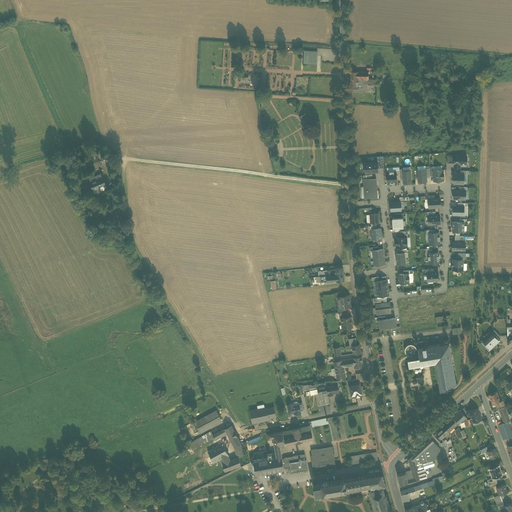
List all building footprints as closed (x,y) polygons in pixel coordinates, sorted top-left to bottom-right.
[(304,50),(304,51),(317,51),(317,56),(316,56),(315,64),(317,64),(318,51),(304,50)] [(305,63),(315,64),(316,56),(317,56),(317,51),(304,51),(304,55),(305,55),(305,63)] [(358,88),(358,83),(358,79),(350,79),(350,89),(358,88)] [(392,101),(389,96),(384,99),(387,104),(392,101)] [(309,122),(306,117),(304,114),(299,117),(301,120),(303,118),(305,121),(305,120),(307,123),(307,124),(309,122)] [(79,162),(83,172),(88,170),(92,168),(100,165),(97,156),(103,154),(101,149),(91,153),(93,157),(79,162)] [(454,155),(454,156),(454,164),(454,167),(460,167),(460,164),(467,164),(467,156),(454,155)] [(365,172),(378,171),(378,168),(377,162),(363,163),(363,169),(365,169),(365,172)] [(434,181),(443,180),(443,177),(444,177),(443,173),(442,169),(433,170),(433,176),(434,181)] [(410,170),(403,171),(402,171),(403,178),(403,183),(411,182),(410,170)] [(426,177),(426,170),(417,170),(418,182),(421,181),(423,181),(426,181),(426,177)] [(397,183),(396,180),(396,171),(387,172),(388,184),(397,183)] [(454,173),(454,183),(464,183),(464,173),(460,173),(454,173)] [(95,176),(91,178),(89,178),(91,182),(90,183),(94,193),(101,191),(99,187),(105,184),(102,178),(101,174),(95,176)] [(364,198),(377,197),(377,190),(375,190),(375,187),(377,187),(376,178),(363,179),(364,186),(364,198)] [(453,189),(453,198),(465,199),(465,190),(458,190),(453,189)] [(74,197),(78,204),(81,202),(80,199),(85,196),(83,192),(74,197)] [(428,207),(440,207),(440,198),(435,198),(428,199),(428,207)] [(401,201),(390,202),(391,211),(401,210),(401,209),(401,202),(401,201)] [(453,205),(453,215),(463,215),(464,206),(458,206),(453,205)] [(379,213),(370,214),(370,215),(371,223),(376,223),(379,223),(379,213)] [(428,215),(429,224),(440,223),(439,214),(436,215),(428,215)] [(393,229),(395,229),(397,228),(399,228),(402,228),(403,227),(403,223),(403,220),(403,217),(400,218),(395,218),(392,218),(393,229)] [(452,230),(463,231),(463,230),(463,225),(464,222),(459,222),(452,221),(452,230)] [(377,229),(371,229),(372,239),(373,239),(374,240),(377,240),(377,239),(381,238),(380,228),(377,229)] [(429,240),(429,244),(439,243),(439,240),(440,240),(439,236),(439,232),(435,233),(429,233),(429,240)] [(406,237),(399,237),(396,238),(396,240),(395,240),(395,244),(396,244),(396,247),(398,247),(403,247),(406,247),(407,246),(406,237)] [(453,244),(452,244),(452,249),(465,250),(465,242),(463,242),(454,241),(453,241),(453,244)] [(373,258),(384,256),(383,249),(378,249),(372,250),(373,258)] [(428,260),(429,263),(439,263),(438,259),(439,259),(439,255),(438,255),(438,252),(433,252),(428,252),(428,256),(428,260)] [(399,253),(396,254),(397,265),(405,264),(404,253),(399,253)] [(384,256),(373,258),(374,265),(385,264),(384,256)] [(453,259),(452,269),(462,270),(463,263),(463,259),(453,259)] [(333,267),(333,268),(334,274),(343,274),(342,266),(333,267)] [(427,280),(427,281),(438,281),(438,272),(434,272),(427,272),(427,274),(427,280)] [(399,274),(399,283),(408,282),(408,279),(409,279),(409,276),(408,276),(408,273),(403,274),(399,274)] [(375,281),(376,288),(387,287),(386,280),(375,281)] [(388,294),(387,287),(376,288),(377,296),(386,295),(388,294)] [(339,308),(339,309),(344,308),(351,307),(349,295),(342,296),(337,297),(339,304),(341,304),(341,308),(339,308)] [(375,304),(377,314),(390,312),(389,302),(381,303),(375,304)] [(341,318),(342,325),(344,325),(344,328),(345,328),(346,329),(348,328),(349,327),(352,327),(351,316),(346,317),(341,318)] [(378,320),(379,329),(396,327),(395,318),(385,319),(378,320)] [(492,333),(497,339),(499,337),(500,336),(494,329),(491,332),(492,333)] [(492,333),(491,332),(480,342),(488,351),(501,340),(499,337),(497,339),(498,339),(489,348),(483,342),(492,333)] [(483,342),(489,348),(498,339),(497,339),(492,333),(483,342)] [(349,346),(352,345),(357,344),(356,337),(348,339),(349,346)] [(418,348),(416,349),(415,346),(413,344),(409,344),(406,346),(405,349),(405,352),(407,355),(410,356),(410,357),(410,358),(408,359),(409,366),(416,365),(416,366),(425,364),(435,362),(439,383),(440,390),(447,389),(451,388),(450,385),(455,384),(449,347),(447,347),(447,344),(447,343),(427,347),(427,348),(426,348),(426,347),(418,348)] [(352,345),(353,354),(361,352),(360,344),(357,344),(352,345)] [(354,365),(355,367),(363,366),(362,356),(353,358),(345,359),(347,366),(354,365)] [(336,374),(337,378),(345,377),(345,375),(344,367),(343,367),(343,365),(336,367),(335,367),(335,368),(336,374)] [(356,394),(356,395),(359,394),(361,394),(362,394),(360,386),(359,382),(348,384),(350,394),(352,393),(352,395),(356,394)] [(312,384),(303,385),(304,391),(308,408),(315,407),(312,395),(315,394),(318,406),(330,404),(328,395),(327,392),(322,393),(321,388),(327,387),(326,386),(326,383),(319,384),(312,385),(312,384)] [(361,394),(362,396),(368,395),(366,386),(363,387),(363,386),(360,386),(362,394),(361,394)] [(496,403),(498,408),(499,408),(505,405),(503,400),(500,401),(498,394),(497,391),(494,393),(489,395),(492,404),(496,403)] [(293,403),(288,405),(289,412),(294,411),(295,413),(300,412),(300,410),(304,410),(302,402),(298,403),(298,405),(294,406),(293,403)] [(498,425),(503,439),(507,438),(511,435),(511,433),(508,421),(510,420),(510,419),(509,416),(508,413),(505,405),(499,408),(504,423),(498,425)] [(266,408),(268,418),(276,416),(274,407),(266,408)] [(250,410),(253,422),(268,419),(268,418),(266,408),(258,410),(258,409),(250,410)] [(469,411),(473,422),(481,419),(477,408),(469,411)] [(194,421),(200,433),(222,421),(216,410),(194,421)] [(453,417),(459,423),(464,419),(466,417),(464,414),(461,410),(453,417)] [(330,421),(334,441),(340,439),(336,420),(337,420),(341,439),(347,438),(342,415),(328,418),(328,422),(330,421)] [(328,418),(311,421),(312,425),(312,426),(329,423),(328,422),(328,418)] [(436,433),(441,439),(448,432),(458,423),(452,418),(443,427),(436,433)] [(231,425),(224,428),(226,432),(227,434),(228,435),(235,431),(231,425)] [(313,438),(310,425),(301,427),(283,431),(285,444),(313,438)] [(224,434),(226,432),(224,428),(213,434),(212,434),(215,439),(224,434)] [(215,440),(215,439),(212,434),(213,434),(211,431),(189,443),(192,449),(211,439),(212,441),(215,440)] [(280,445),(285,444),(283,431),(268,434),(268,438),(273,437),(276,451),(281,450),(280,445)] [(215,440),(227,434),(226,432),(224,434),(215,439),(215,440)] [(249,444),(262,439),(260,435),(247,440),(249,444)] [(230,440),(234,446),(241,443),(237,436),(230,440)] [(430,439),(421,448),(424,451),(427,461),(429,460),(432,459),(442,457),(439,448),(430,439)] [(242,450),(241,443),(234,446),(236,457),(239,456),(239,457),(243,455),(242,450)] [(214,463),(219,460),(228,455),(229,455),(223,444),(208,452),(214,463)] [(310,456),(312,463),(334,459),(332,446),(311,450),(312,455),(310,456)] [(423,467),(423,468),(424,467),(423,462),(427,461),(424,451),(421,448),(416,453),(419,456),(422,468),(423,467)] [(487,451),(490,459),(497,456),(494,448),(488,451),(487,451)] [(282,458),(281,450),(276,451),(276,452),(277,456),(272,457),(272,453),(267,454),(268,458),(254,460),(254,465),(252,465),(253,469),(255,469),(256,473),(284,469),(284,468),(282,458)] [(376,452),(370,453),(371,460),(378,459),(376,452)] [(408,459),(411,470),(413,474),(418,473),(419,479),(426,478),(423,468),(423,467),(422,468),(419,456),(416,453),(408,459)] [(285,467),(290,466),(289,462),(306,459),(305,454),(289,457),(284,457),(285,464),(285,467)] [(360,462),(364,461),(363,454),(359,455),(356,455),(357,463),(360,462)] [(230,459),(228,455),(219,460),(222,466),(223,466),(230,459)] [(223,466),(225,471),(241,465),(239,457),(239,456),(236,457),(230,459),(223,466)] [(306,459),(289,462),(290,466),(291,472),(308,469),(306,459)] [(335,466),(334,459),(312,463),(313,470),(335,466)] [(493,477),(493,478),(495,477),(501,475),(498,466),(490,469),(493,477)] [(322,494),(322,495),(326,495),(326,494),(370,486),(371,488),(383,485),(386,485),(381,468),(367,470),(368,475),(326,482),(326,480),(323,481),(323,482),(313,484),(315,495),(322,494)] [(397,474),(399,484),(408,482),(406,476),(405,472),(397,474)] [(418,473),(413,474),(406,476),(408,482),(419,479),(418,473)] [(434,484),(434,486),(443,481),(442,478),(442,476),(432,479),(433,480),(434,484)] [(400,491),(401,495),(408,493),(415,491),(434,484),(433,480),(400,491)] [(496,487),(499,495),(507,492),(504,484),(496,487)] [(369,493),(374,511),(391,511),(386,493),(385,493),(383,485),(371,488),(369,493)] [(322,497),(371,488),(370,486),(326,494),(326,495),(322,495),(322,497)] [(401,495),(403,502),(410,500),(409,496),(408,493),(401,495)] [(418,511),(426,509),(427,509),(425,503),(424,503),(424,502),(423,501),(422,501),(421,501),(421,502),(421,503),(420,503),(420,504),(421,505),(416,507),(417,509),(414,510),(413,509),(411,503),(404,505),(405,511),(418,511)] [(500,510),(501,511),(511,511),(511,504),(511,503),(504,506),(505,508),(500,510)]
